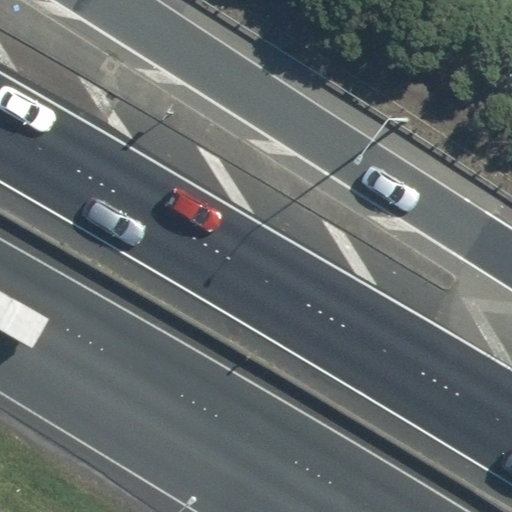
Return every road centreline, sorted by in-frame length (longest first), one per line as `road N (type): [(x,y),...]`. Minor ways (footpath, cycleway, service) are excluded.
road 1 (motorway): [(0,137),(511,428)]
road 2 (motorway): [(118,0),(511,258)]
road 3 (motorway): [(384,511),(0,288)]
